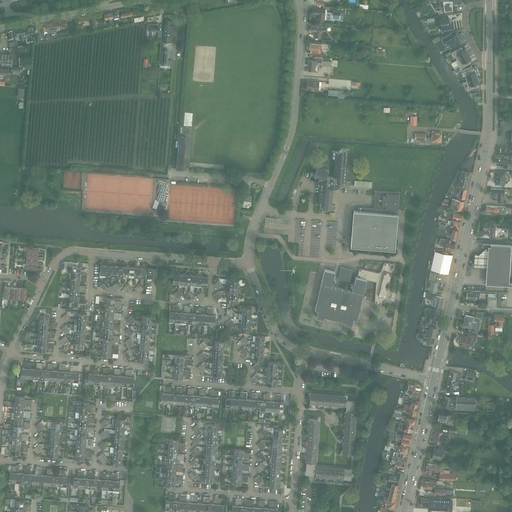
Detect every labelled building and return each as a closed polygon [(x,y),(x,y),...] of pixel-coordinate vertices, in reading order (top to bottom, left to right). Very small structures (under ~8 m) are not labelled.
[(359,6),(359,8),(363,8),(368,9),(368,5),(367,5),(368,1),(363,0),(363,4),(360,4),(359,6)] [(452,0),(453,0),(440,1),(440,6),(444,6),(445,14),(452,13),(452,6),(452,4),(458,4),(457,0),(452,0)] [(324,15),(324,9),(312,8),(312,14),(319,15),(318,21),(325,21),(325,15),(324,15)] [(112,12),(113,17),(114,20),(119,19),(118,18),(122,17),(122,18),(131,16),(131,12),(121,14),(121,15),(120,15),(119,11),(112,12)] [(112,12),(104,14),(106,23),(111,22),(110,18),(113,17),(112,12)] [(79,23),(82,22),(82,24),(83,25),(87,25),(89,24),(89,21),(87,21),(86,16),(78,18),(79,23)] [(449,17),(439,18),(440,26),(441,26),(442,31),(454,29),(453,21),(449,21),(449,20),(449,17)] [(163,29),(162,42),(172,43),(174,25),(172,25),(172,24),(172,23),(171,23),(171,20),(165,20),(164,29),(163,29)] [(46,25),(46,26),(48,33),(57,31),(56,28),(60,27),(59,21),(50,23),(50,24),(46,25)] [(147,35),(147,37),(149,37),(151,37),(152,37),(153,36),(153,34),(152,34),(152,31),(158,31),(158,30),(158,25),(148,24),(148,30),(148,31),(148,35),(147,35)] [(31,27),(23,28),(24,30),(24,31),(25,34),(32,33),(37,32),(36,26),(31,27)] [(320,30),(324,31),(326,31),(326,27),(321,27),(311,26),(311,31),(315,32),(315,36),(320,37),(320,30)] [(23,28),(16,30),(17,35),(18,35),(18,39),(20,39),(21,39),(21,40),(25,39),(24,35),(24,34),(25,34),(24,31),(24,30),(23,28)] [(449,34),(441,39),(443,43),(445,46),(448,45),(450,47),(450,48),(454,45),(454,46),(458,44),(457,43),(460,42),(460,41),(457,36),(457,35),(453,37),(452,37),(452,38),(449,34)] [(310,43),(309,49),(311,50),(311,53),(317,53),(319,53),(319,50),(321,50),(321,45),(319,45),(319,44),(310,43)] [(461,47),(452,53),(453,56),(454,55),(457,60),(468,54),(466,50),(465,49),(463,50),(461,47)] [(161,50),(160,64),(172,65),(173,61),(168,60),(169,51),(161,50)] [(0,54),(0,62),(3,62),(3,65),(11,66),(12,55),(0,54)] [(468,54),(457,60),(460,65),(459,65),(461,69),(470,63),(469,60),(471,59),(470,57),(468,54)] [(316,66),(317,62),(308,61),(308,70),(314,71),(314,66),(316,66)] [(461,70),(460,71),(461,73),(462,73),(463,76),(466,76),(467,80),(467,81),(477,77),(476,74),(475,72),(474,72),(473,69),(466,71),(465,68),(462,69),(461,70)] [(467,80),(466,81),(468,86),(467,87),(468,90),(471,89),(479,87),(478,83),(479,83),(478,81),(477,77),(467,81),(467,80)] [(319,81),(307,80),(306,90),(318,90),(319,81)] [(328,89),(328,97),(338,97),(338,90),(328,89)] [(427,139),(431,140),(431,142),(441,142),(441,133),(431,132),(431,137),(427,137),(427,139)] [(179,136),(176,168),(176,170),(183,171),(184,167),(186,137),(179,136)] [(331,205),(333,189),(334,188),(339,188),(340,186),(341,185),(350,185),(350,181),(346,181),(349,149),(342,148),(338,152),(331,151),(330,159),(334,159),(333,177),(327,176),(328,166),(319,163),(315,173),(311,172),(308,179),(316,183),(316,186),(319,187),(318,205),(321,205),(324,209),(335,210),(335,206),(331,205)] [(510,165),(511,159),(508,159),(508,158),(507,157),(504,157),(504,158),(503,159),(496,158),(496,164),(503,165),(503,168),(511,169),(511,165),(510,165)] [(459,186),(466,187),(470,172),(461,171),(458,186),(459,186)] [(506,178),(505,177),(504,177),(505,172),(496,172),(495,185),(504,185),(504,180),(505,180),(506,180),(506,178)] [(157,200),(155,200),(153,207),(164,211),(167,203),(165,202),(167,195),(165,194),(168,187),(167,186),(168,183),(159,180),(157,186),(159,187),(157,192),(159,192),(157,200)] [(454,196),(458,197),(465,198),(467,190),(460,188),(459,192),(455,192),(454,196)] [(497,202),(498,202),(503,202),(504,190),(504,189),(490,188),(490,194),(494,194),(494,196),(495,198),(497,198),(497,202)] [(374,208),(397,210),(398,210),(399,193),(375,191),(374,208)] [(244,196),(243,201),(243,205),(251,206),(251,202),(251,196),(244,196)] [(452,198),(451,203),(463,206),(464,201),(460,200),(460,198),(456,198),(456,199),(452,198)] [(453,210),(457,211),(458,209),(462,210),(463,206),(451,203),(450,207),(454,208),(453,210)] [(497,212),(497,214),(505,215),(506,210),(505,210),(506,207),(497,206),(497,207),(487,206),(486,212),(497,212)] [(351,243),(351,247),(395,250),(398,214),(397,214),(397,210),(374,208),(370,208),(358,207),(358,211),(353,211),(351,238),(350,238),(348,237),(348,240),(348,241),(348,243),(350,243),(351,243)] [(495,237),(495,227),(502,228),(502,230),(507,230),(508,224),(502,224),(496,224),(483,223),(482,229),(489,230),(489,237),(495,237)] [(451,233),(450,238),(456,240),(458,230),(447,228),(446,232),(451,233)] [(452,252),(453,245),(454,244),(454,242),(454,241),(446,239),(446,240),(440,238),(438,245),(445,247),(445,250),(452,252)] [(485,284),(485,285),(511,286),(511,245),(482,244),(482,248),(488,248),(487,251),(486,268),(485,284)] [(484,268),(486,268),(487,251),(485,249),(481,253),(480,253),(478,255),(475,255),(474,255),(473,268),(474,268),(479,268),(484,268)] [(431,270),(437,271),(448,274),(452,255),(435,251),(430,270),(431,270)] [(360,308),(366,280),(376,282),(374,303),(380,305),(381,301),(384,302),(393,268),(390,267),(391,263),(384,262),(384,263),(380,273),(359,268),(359,270),(357,277),(356,277),(354,283),(350,285),(353,289),(352,291),(332,286),(332,284),(336,282),(334,278),(335,272),(324,269),(317,298),(316,301),(314,310),(318,310),(316,317),(324,319),(324,317),(345,322),(344,324),(352,326),(353,319),(357,320),(359,312),(360,312),(361,308),(360,308)] [(70,277),(87,278),(87,275),(80,274),(80,271),(77,271),(77,265),(66,265),(66,270),(71,271),(70,277)] [(341,267),(338,279),(350,282),(353,270),(341,267)] [(430,272),(429,276),(428,280),(431,281),(429,291),(436,292),(438,282),(435,281),(437,271),(431,270),(430,272)] [(443,298),(435,296),(435,300),(433,300),(431,306),(441,308),(443,298)] [(437,320),(438,320),(440,310),(434,308),(433,313),(428,312),(426,321),(436,324),(437,320)] [(464,318),(463,325),(464,325),(464,326),(466,326),(471,327),(474,327),(474,328),(479,329),(480,322),(475,321),(476,317),(465,315),(465,316),(464,317),(464,318)] [(494,316),(494,321),(495,321),(495,326),(495,331),(502,331),(502,327),(503,322),(504,322),(504,316),(494,316)] [(426,323),(425,327),(430,328),(429,330),(427,329),(426,334),(428,334),(432,335),(434,336),(436,328),(431,327),(431,324),(426,323)] [(468,346),(470,340),(475,341),(477,334),(472,332),(468,332),(467,337),(461,336),(460,339),(459,340),(459,342),(459,343),(459,344),(468,346)] [(422,333),(421,336),(423,336),(422,339),(427,340),(426,343),(432,344),(434,336),(432,335),(428,334),(426,334),(422,333)] [(84,382),(87,383),(94,383),(95,367),(91,367),(91,374),(88,373),(88,374),(85,374),(84,382)] [(129,370),(128,386),(133,386),(133,389),(136,389),(137,383),(134,382),(134,377),(131,377),(132,370),(129,370)] [(450,371),(450,372),(449,375),(448,376),(447,378),(448,379),(455,381),(459,382),(461,374),(456,373),(456,372),(450,371)] [(466,371),(465,377),(465,379),(474,381),(476,373),(466,371)] [(448,380),(446,390),(453,391),(453,389),(456,390),(457,385),(454,385),(455,382),(448,380)] [(407,391),(412,393),(411,396),(420,398),(421,392),(414,390),(415,385),(409,383),(408,386),(407,387),(407,388),(407,389),(407,391)] [(331,395),(330,405),(338,405),(339,395),(331,395)] [(339,395),(338,405),(345,406),(345,405),(346,400),(347,400),(347,396),(339,395)] [(450,407),(455,406),(456,399),(451,399),(451,397),(444,396),(442,405),(450,407)] [(456,399),(455,406),(455,409),(475,410),(475,397),(456,397),(456,399)] [(346,406),(346,410),(354,411),(354,401),(347,400),(346,400),(345,405),(346,406)] [(416,415),(417,410),(412,409),(404,407),(403,410),(409,411),(408,414),(416,415)] [(439,412),(437,420),(446,422),(449,422),(451,417),(451,415),(451,414),(447,414),(439,412)] [(404,430),(412,432),(414,424),(415,421),(415,420),(415,419),(407,417),(407,416),(402,415),(402,418),(406,419),(405,424),(404,428),(400,427),(399,430),(404,431),(404,430)] [(116,419),(115,424),(126,425),(126,423),(125,423),(125,419),(123,419),(123,417),(114,416),(114,419),(116,419)] [(308,425),(308,433),(318,434),(318,426),(308,425)] [(389,438),(388,441),(391,442),(392,439),(395,440),(395,439),(397,440),(400,441),(400,440),(402,440),(401,444),(408,445),(411,434),(404,433),(403,436),(401,436),(401,435),(398,434),(396,434),(397,431),(391,430),(389,438)] [(344,431),(343,438),(353,439),(354,432),(344,431)] [(435,431),(433,442),(441,444),(441,442),(446,443),(448,435),(443,434),(443,432),(435,431)] [(307,440),(306,447),(316,448),(317,440),(307,440)] [(397,451),(398,451),(406,453),(408,447),(400,445),(399,447),(398,447),(397,451)] [(352,454),(353,446),(343,446),(342,453),(352,454)] [(434,448),(432,458),(441,459),(443,451),(447,452),(448,448),(439,446),(439,449),(434,448)] [(403,454),(390,451),(390,453),(393,454),(391,462),(394,463),(393,466),(394,466),(403,468),(404,462),(401,462),(403,454)] [(305,462),(308,462),(315,462),(316,454),(306,453),(305,462)] [(106,465),(106,464),(106,461),(108,461),(108,459),(106,459),(104,460),(100,455),(97,457),(101,462),(101,464),(106,465)] [(315,474),(316,467),(315,467),(314,467),(315,462),(308,462),(307,463),(306,474),(313,474),(314,473),(315,474)] [(426,463),(425,473),(428,473),(431,474),(431,473),(432,470),(438,471),(439,470),(440,471),(440,473),(441,473),(443,473),(450,474),(450,472),(450,470),(443,470),(444,466),(440,465),(439,465),(426,463)] [(330,468),(329,478),(337,478),(338,468),(330,468)] [(401,484),(403,473),(397,472),(396,477),(389,475),(388,481),(401,484)] [(423,483),(422,488),(432,489),(432,487),(434,488),(434,494),(444,495),(444,497),(449,497),(453,498),(453,497),(453,494),(453,490),(445,489),(445,487),(436,487),(436,486),(437,482),(433,482),(433,481),(430,480),(429,482),(424,481),(424,483),(423,483)] [(422,499),(421,506),(428,506),(428,509),(433,509),(452,510),(452,500),(428,498),(428,499),(422,499)] [(383,501),(386,502),(385,507),(380,506),(380,510),(386,511),(387,507),(394,509),(396,502),(383,499),(383,501)]
